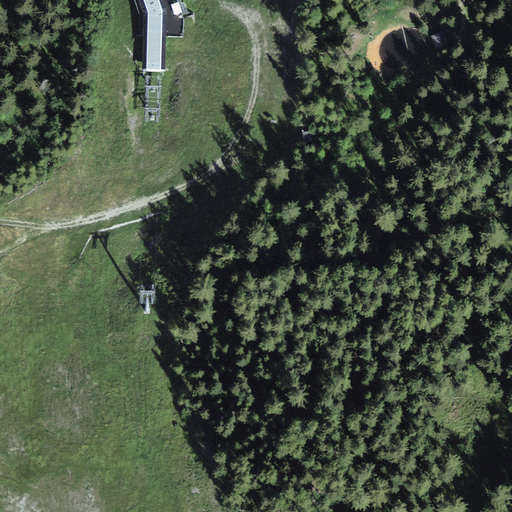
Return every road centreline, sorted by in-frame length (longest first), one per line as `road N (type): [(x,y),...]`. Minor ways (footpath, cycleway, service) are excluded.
road 1 (track): [(468,0),(449,105),(436,132),(416,160),(367,180),(347,204),(357,222),(397,235),(432,233),(511,206)]
road 2 (track): [(0,221),(47,226),(110,214),(216,168),(240,133),(256,87),(257,40),(242,13)]
